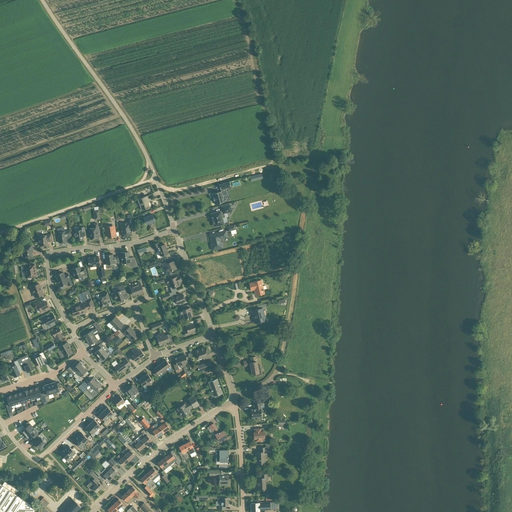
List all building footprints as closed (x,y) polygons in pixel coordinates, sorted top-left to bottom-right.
[(262,173),(250,176),(251,181),(263,178),(262,173)] [(221,191),(212,193),(213,197),(214,200),(215,204),(224,201),(223,196),(224,195),(223,191),(227,190),(226,188),(231,187),(229,182),(219,184),(220,189),(221,189),(221,191)] [(150,207),(147,200),(149,200),(147,196),(138,199),(142,210),(150,207)] [(220,211),(211,214),(214,226),(217,225),(217,226),(221,225),(221,224),(223,224),(222,217),(225,217),(224,213),(231,211),(230,205),(222,207),(223,211),(220,212),(220,211)] [(141,218),(142,221),(145,221),(146,225),(155,222),(152,214),(141,218)] [(120,224),(122,236),(131,235),(130,228),(135,227),(132,218),(127,217),(128,223),(120,224)] [(89,228),(91,239),(99,238),(98,232),(99,232),(97,223),(94,224),(94,228),(89,228)] [(114,231),(115,231),(114,226),(105,227),(106,232),(107,232),(108,237),(115,236),(114,231)] [(79,230),(73,231),(74,235),(75,235),(76,240),(83,239),(82,234),(85,233),(84,227),(79,227),(79,230)] [(22,230),(28,239),(31,237),(26,228),(22,230)] [(57,233),(58,238),(59,238),(59,243),(60,243),(61,243),(63,243),(64,242),(67,242),(66,239),(71,238),(70,230),(65,231),(57,232),(57,233)] [(226,231),(210,235),(212,241),(213,243),(211,244),(212,250),(222,247),(221,242),(223,242),(222,238),(227,237),(226,231)] [(47,242),(52,241),(51,234),(46,235),(38,236),(39,242),(40,242),(41,246),(48,245),(47,242)] [(156,250),(158,250),(160,256),(168,253),(165,244),(160,246),(159,242),(152,245),(153,248),(155,248),(156,250)] [(32,252),(33,251),(32,245),(20,246),(21,254),(23,254),(24,258),(33,257),(32,252)] [(129,251),(121,252),(122,263),(126,262),(127,264),(128,265),(129,266),(130,266),(131,266),(132,266),(132,267),(138,266),(135,257),(130,258),(129,251)] [(113,254),(105,255),(107,264),(106,264),(106,268),(111,268),(111,269),(120,268),(120,266),(119,266),(119,262),(118,256),(113,257),(113,254)] [(88,258),(89,267),(100,265),(98,256),(88,258)] [(172,270),(176,269),(173,261),(167,263),(166,262),(162,263),(164,269),(166,269),(168,275),(173,273),(172,270)] [(35,264),(25,266),(26,278),(28,278),(28,279),(29,279),(31,279),(32,277),(36,276),(35,264)] [(72,269),(75,278),(82,276),(83,278),(88,277),(87,274),(85,268),(80,269),(79,266),(72,269)] [(56,275),(58,280),(57,280),(59,286),(68,283),(69,286),(72,285),(68,274),(64,275),(63,272),(56,275)] [(176,276),(166,280),(167,283),(170,282),(172,288),(180,285),(179,281),(182,280),(180,275),(176,276)] [(253,282),(249,283),(251,290),(254,289),(256,295),(264,293),(261,280),(253,282)] [(137,283),(135,284),(138,293),(144,291),(140,282),(137,283)] [(31,286),(35,297),(36,297),(38,297),(39,296),(44,294),(41,286),(40,286),(39,283),(31,286)] [(138,293),(135,284),(132,284),(133,285),(129,286),(133,295),(138,293)] [(119,291),(113,293),(115,297),(116,301),(124,298),(123,294),(126,293),(123,285),(118,287),(119,291)] [(83,303),(71,308),(72,309),(72,312),(74,316),(86,312),(85,309),(88,308),(88,309),(95,307),(91,298),(88,290),(82,292),(85,300),(85,301),(86,303),(87,305),(84,306),(84,304),(83,303)] [(97,300),(98,304),(99,303),(100,307),(107,304),(105,300),(106,299),(109,298),(107,292),(100,295),(100,297),(97,298),(98,300),(97,300)] [(180,293),(171,296),(173,301),(176,300),(177,304),(186,301),(183,294),(180,295),(180,293)] [(38,302),(37,302),(34,303),(37,309),(40,307),(42,313),(50,308),(46,300),(43,302),(41,299),(37,301),(38,302)] [(190,307),(178,312),(179,315),(182,313),(184,318),(193,315),(190,307)] [(252,310),(255,323),(266,320),(263,308),(252,310)] [(46,322),(43,324),(46,329),(52,326),(50,323),(56,320),(55,317),(54,317),(53,315),(53,314),(44,319),(46,322)] [(109,322),(114,326),(119,320),(115,316),(109,322)] [(119,320),(114,326),(118,330),(124,324),(119,320)] [(186,330),(184,331),(185,335),(197,331),(194,323),(193,323),(192,321),(184,324),(186,330)] [(95,335),(100,332),(103,330),(99,325),(96,327),(96,328),(84,335),(87,340),(95,335)] [(124,332),(128,336),(134,330),(130,326),(124,332)] [(59,327),(52,331),(52,332),(51,333),(53,337),(54,336),(57,341),(63,337),(61,333),(62,332),(59,327)] [(134,330),(128,336),(132,340),(138,334),(134,330)] [(165,343),(161,332),(158,333),(159,335),(154,337),(156,343),(158,342),(159,345),(165,343)] [(163,332),(161,332),(165,343),(170,341),(169,339),(172,338),(170,333),(165,335),(163,332)] [(95,335),(87,340),(89,345),(95,341),(97,344),(102,341),(100,338),(98,340),(95,335)] [(117,336),(113,340),(118,345),(122,340),(117,336)] [(60,350),(58,351),(59,354),(61,358),(65,356),(72,352),(69,346),(67,342),(58,347),(60,350)] [(56,347),(53,343),(46,347),(46,348),(43,350),(45,353),(48,351),(49,351),(56,347)] [(95,352),(98,356),(108,348),(104,344),(103,345),(101,343),(94,349),(96,351),(95,352)] [(195,351),(197,358),(202,357),(204,360),(209,358),(205,347),(195,351)] [(108,348),(98,356),(102,360),(108,355),(106,353),(110,350),(108,348)] [(136,348),(134,349),(140,358),(145,355),(140,349),(138,351),(136,348)] [(5,356),(6,359),(14,356),(12,351),(11,349),(0,353),(2,357),(5,356)] [(140,358),(134,349),(131,351),(134,354),(132,356),(133,358),(136,362),(140,358)] [(47,359),(44,354),(43,351),(39,353),(40,355),(35,357),(39,366),(45,364),(44,362),(44,361),(47,359)] [(183,367),(180,356),(174,358),(175,361),(172,361),(175,370),(181,368),(183,367)] [(245,366),(250,365),(252,374),(259,373),(258,368),(260,368),(259,364),(257,365),(257,361),(256,356),(251,357),(252,360),(244,361),(245,366)] [(29,358),(22,361),(27,372),(34,368),(29,358)] [(118,364),(114,367),(119,373),(123,370),(124,370),(128,367),(127,366),(130,364),(126,359),(121,363),(120,362),(118,364)] [(18,361),(18,360),(14,361),(15,364),(10,367),(14,377),(20,374),(19,371),(22,370),(18,361)] [(166,360),(162,363),(167,370),(171,367),(166,360)] [(73,363),(67,369),(69,372),(69,371),(73,375),(84,365),(80,361),(75,365),(73,363)] [(197,366),(199,371),(213,366),(211,361),(197,366)] [(162,363),(158,366),(163,373),(167,370),(162,363)] [(88,370),(84,365),(73,375),(76,378),(75,379),(79,383),(86,376),(83,374),(88,370)] [(163,373),(158,366),(153,369),(159,376),(163,373)] [(147,373),(143,376),(149,385),(152,384),(149,381),(152,379),(150,377),(147,373)] [(81,384),(87,391),(98,380),(94,376),(90,380),(88,378),(81,384)] [(149,385),(143,376),(138,380),(141,384),(143,386),(145,384),(147,387),(149,386),(149,385)] [(217,378),(208,381),(213,396),(214,396),(215,396),(218,395),(217,395),(222,393),(217,378)] [(87,391),(93,397),(100,390),(98,388),(102,384),(98,380),(87,391)] [(56,381),(50,383),(53,393),(59,391),(58,388),(61,387),(59,382),(56,383),(56,381)] [(53,393),(50,383),(44,385),(47,392),(44,393),(45,397),(48,396),(48,394),(53,393)] [(133,384),(128,387),(134,394),(138,391),(136,388),(133,384)] [(39,387),(33,388),(36,398),(40,397),(43,402),(46,401),(45,397),(44,393),(41,394),(39,387)] [(134,394),(128,387),(124,390),(132,400),(136,396),(134,394)] [(36,398),(33,388),(28,390),(31,399),(36,398)] [(31,399),(28,390),(23,391),(26,401),(31,399)] [(20,403),(26,401),(23,391),(17,393),(20,403)] [(15,404),(20,403),(17,393),(12,395),(15,404)] [(15,404),(12,395),(7,396),(9,404),(6,404),(9,413),(11,412),(12,412),(11,406),(15,404)] [(117,405),(119,408),(121,408),(124,405),(126,403),(120,395),(117,398),(116,397),(113,400),(117,405)] [(189,401),(177,408),(182,417),(190,412),(188,409),(192,406),(194,408),(199,404),(193,395),(188,398),(189,401)] [(72,404),(68,408),(74,414),(79,410),(74,405),(76,402),(73,398),(70,401),(72,404)] [(134,400),(130,404),(135,409),(138,406),(134,400)] [(255,403),(256,409),(251,409),(252,417),(257,417),(257,419),(262,418),(260,402),(255,403)] [(135,409),(130,404),(128,406),(127,407),(132,412),(135,409)] [(107,407),(103,410),(109,417),(112,415),(114,417),(117,414),(115,412),(113,413),(107,407)] [(61,409),(59,411),(63,415),(65,413),(70,418),(74,414),(68,408),(64,412),(61,409)] [(155,412),(161,418),(164,415),(159,409),(155,412)] [(107,419),(109,417),(103,410),(99,414),(105,421),(104,422),(106,424),(109,421),(107,419)] [(59,416),(55,420),(61,427),(66,422),(61,417),(63,415),(59,411),(57,414),(59,416)] [(140,421),(146,428),(150,425),(144,418),(140,421)] [(101,429),(104,426),(101,424),(100,425),(94,419),(90,423),(96,430),(99,427),(101,429)] [(161,424),(159,426),(163,432),(170,428),(166,422),(165,422),(162,419),(159,421),(161,424)] [(52,426),(57,431),(61,427),(55,420),(51,424),(48,421),(46,424),(50,428),(52,426)] [(25,427),(21,430),(25,435),(33,428),(28,421),(23,425),(25,427)] [(94,432),(96,430),(90,423),(86,427),(92,433),(91,435),(93,437),(96,434),(94,432)] [(214,423),(209,425),(211,427),(215,434),(220,442),(224,439),(223,438),(227,436),(223,430),(220,432),(214,423)] [(163,432),(159,426),(157,424),(154,425),(151,427),(153,430),(152,431),(156,437),(163,432)] [(33,428),(25,435),(28,439),(32,436),(34,438),(38,434),(33,428)] [(255,433),(254,433),(254,438),(255,438),(256,441),(262,440),(262,438),(264,438),(264,437),(265,436),(266,436),(266,435),(267,434),(266,433),(266,432),(265,432),(264,432),(263,428),(254,429),(255,433)] [(81,432),(77,436),(84,444),(85,445),(89,441),(81,432)] [(124,432),(121,435),(128,443),(131,440),(124,432)] [(143,437),(141,440),(145,445),(151,440),(147,435),(146,435),(143,432),(141,434),(143,437)] [(38,439),(34,443),(35,444),(37,447),(38,448),(45,442),(41,437),(39,435),(37,437),(38,439)] [(120,437),(118,438),(125,445),(128,443),(121,435),(120,437)] [(77,436),(73,439),(81,447),(84,444),(77,436)] [(99,443),(101,445),(105,442),(109,446),(112,443),(106,436),(99,443)] [(145,445),(141,440),(138,442),(135,439),(133,441),(135,444),(135,445),(139,450),(145,445)] [(190,441),(185,444),(189,452),(190,453),(194,451),(193,449),(194,449),(198,456),(203,454),(198,445),(193,447),(190,441)] [(97,459),(92,455),(101,447),(97,444),(88,453),(95,461),(97,459)] [(185,444),(179,446),(182,453),(180,454),(183,460),(189,457),(186,453),(189,452),(185,444)] [(68,445),(64,448),(72,456),(75,453),(68,445)] [(127,452),(124,455),(129,460),(135,455),(130,450),(129,450),(126,447),(124,449),(127,452)] [(259,452),(256,452),(256,464),(265,463),(264,456),(264,452),(271,451),(271,449),(270,449),(269,448),(266,448),(266,447),(259,447),(259,452)] [(64,448),(60,452),(68,460),(72,456),(64,448)] [(219,450),(216,450),(216,452),(216,458),(220,457),(220,460),(223,460),(223,462),(228,462),(228,450),(219,450)] [(175,457),(171,452),(164,457),(170,465),(175,461),(178,464),(182,461),(177,455),(175,457)] [(129,460),(124,455),(122,457),(119,454),(116,457),(119,460),(124,466),(129,460)] [(105,468),(113,476),(117,472),(112,466),(116,462),(112,457),(108,461),(107,462),(110,464),(105,468)] [(170,465),(164,457),(158,463),(164,470),(166,468),(170,465)] [(69,471),(71,473),(83,462),(81,460),(69,471)] [(91,468),(90,469),(93,471),(98,477),(102,481),(106,478),(108,480),(113,476),(105,468),(101,472),(96,467),(94,470),(91,468)] [(153,467),(146,473),(151,478),(153,480),(159,474),(153,467)] [(222,485),(228,485),(228,475),(224,475),(224,470),(209,470),(209,475),(214,475),(214,474),(221,473),(221,476),(219,476),(219,483),(222,483),(222,485)] [(98,477),(93,471),(90,474),(94,478),(87,485),(91,490),(93,488),(97,492),(102,486),(98,482),(96,480),(98,477)] [(151,478),(146,473),(140,479),(146,485),(149,488),(155,483),(153,480),(151,478)] [(261,474),(261,478),(257,478),(257,489),(263,489),(266,489),(265,478),(267,478),(267,474),(261,474)] [(169,481),(163,475),(160,477),(165,484),(166,483),(167,484),(170,482),(169,481)] [(14,511),(23,499),(17,495),(19,491),(7,483),(5,481),(2,485),(2,484),(0,483),(0,511),(14,511)] [(146,485),(143,489),(149,495),(152,492),(149,488),(146,485)] [(133,486),(127,491),(134,499),(137,496),(140,494),(133,486)] [(135,499),(134,499),(127,491),(122,496),(126,501),(127,501),(129,504),(135,499)] [(222,500),(219,500),(219,506),(225,506),(228,505),(228,495),(221,495),(221,498),(222,498),(222,500)] [(44,497),(39,502),(45,507),(40,511),(75,511),(81,506),(73,499),(71,497),(59,510),(61,511),(60,511),(53,511),(46,506),(49,503),(44,497)] [(23,499),(14,511),(34,511),(35,506),(23,499)] [(119,499),(113,504),(118,509),(121,506),(124,509),(126,507),(123,504),(119,499)] [(254,503),(251,503),(251,511),(259,511),(259,510),(275,509),(275,502),(259,503),(259,502),(259,500),(254,500),(254,503)] [(140,505),(146,511),(147,511),(150,509),(144,502),(140,505)]
